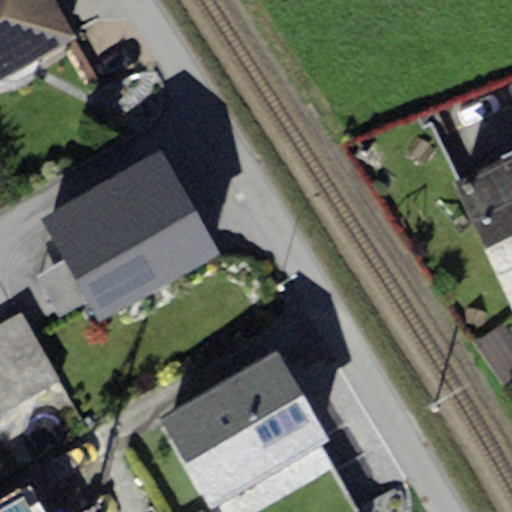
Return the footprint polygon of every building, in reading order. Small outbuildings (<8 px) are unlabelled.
[(57,2),(55,0),(0,0),(0,37),(20,73),(78,40),(57,2)] [(0,84),(20,73),(0,37),(0,84)] [(162,153),(41,219),(65,262),(87,303),(97,321),(218,255),(162,153)] [(511,162),(457,190),(511,302),(511,162)] [(60,318),(87,303),(65,262),(37,277),(60,318)] [(23,312),(0,324),(0,414),(61,381),(23,312)] [(278,353),(160,420),(211,510),(330,442),(278,353)]
